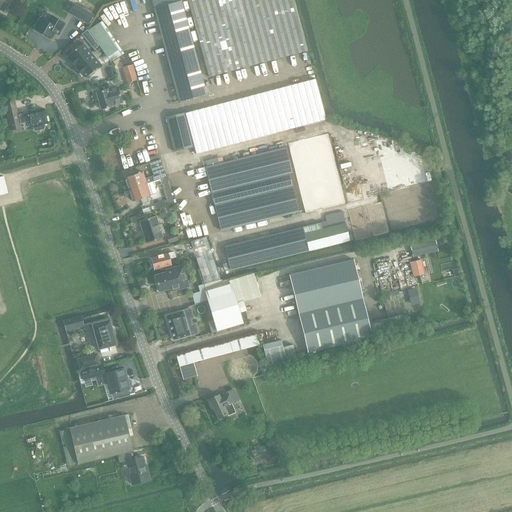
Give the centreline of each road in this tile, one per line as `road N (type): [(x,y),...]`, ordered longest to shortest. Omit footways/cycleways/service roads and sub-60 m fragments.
road 1 (tertiary): [(219,511),(148,358),(51,85),(0,50)]
road 2 (unknown): [(170,158),(186,164),(335,131),(359,159)]
